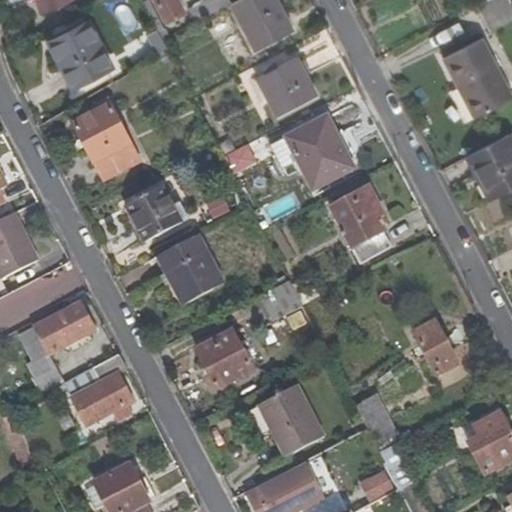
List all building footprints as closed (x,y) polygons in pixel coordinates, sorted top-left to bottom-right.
[(37,0),(41,14),(61,8),(58,0),(37,0)] [(155,0),(168,23),(183,15),(175,0),(155,0)] [(227,0),(203,0),(187,9),(194,22),(228,4),(229,4),(227,0)] [(236,0),(229,4),(228,4),(252,50),(290,31),(274,0),(236,0)] [(511,20),(511,4),(509,0),(483,0),(472,6),(487,34),(511,20)] [(161,39),(165,37),(147,1),(143,3),(154,26),(161,39)] [(116,9),(120,28),(134,25),(131,6),(116,9)] [(50,40),(74,86),(111,67),(86,21),(50,40)] [(150,37),(147,38),(157,57),(167,52),(161,39),(154,26),(146,30),(150,37)] [(510,98),(477,39),(438,59),(453,87),(457,86),(474,118),(510,98)] [(257,80),(276,115),(313,96),(294,59),(274,70),(257,80)] [(271,64),(253,73),(257,80),(274,70),(271,64)] [(73,123),(102,181),(139,162),(110,105),(73,123)] [(285,138),(312,189),(352,169),(326,117),(285,138)] [(484,203),(511,188),(511,152),(503,136),(463,157),(473,176),(470,178),(484,203)] [(222,157),(233,152),(227,142),(217,146),(222,157)] [(327,207),(357,263),(388,247),(372,216),(380,213),(366,186),(327,207)] [(124,207),(143,243),(179,224),(161,188),(124,207)] [(226,195),(206,204),(214,220),(233,211),(226,195)] [(0,278),(37,260),(15,215),(0,222),(0,278)] [(183,303),(225,283),(199,234),(158,256),(183,303)] [(301,305),(288,280),(260,295),(272,320),(301,305)] [(48,354),(49,355),(95,330),(81,306),(36,332),(48,354)] [(436,376),(457,365),(434,321),(412,333),(430,367),(436,376)] [(23,344),(33,361),(48,354),(36,332),(29,336),(31,340),(23,344)] [(197,350),(217,389),(253,371),(232,332),(197,350)] [(55,366),(49,355),(48,354),(33,361),(27,365),(33,377),(55,366)] [(94,373),(102,388),(73,404),(88,431),(132,405),(117,379),(128,373),(120,358),(94,373)] [(256,406),(283,459),(323,438),(295,386),(256,406)] [(395,436),(375,397),(356,407),(367,429),(376,446),(395,436)] [(478,438),(468,443),(484,475),(511,459),(511,437),(499,414),(474,427),(478,438)] [(15,423),(6,425),(19,459),(26,457),(25,455),(26,454),(28,453),(20,429),(19,430),(15,423)] [(247,495),(256,511),(294,511),(322,498),(305,465),(247,495)] [(131,468),(96,486),(109,511),(151,511),(148,505),(150,504),(131,468)] [(448,469),(438,475),(451,498),(461,492),(448,469)] [(387,471),(361,482),(370,503),(396,491),(387,471)] [(409,509),(420,504),(412,488),(401,493),(409,509)] [(327,511),(353,511),(364,506),(356,489),(336,500),(339,506),(327,511)]
